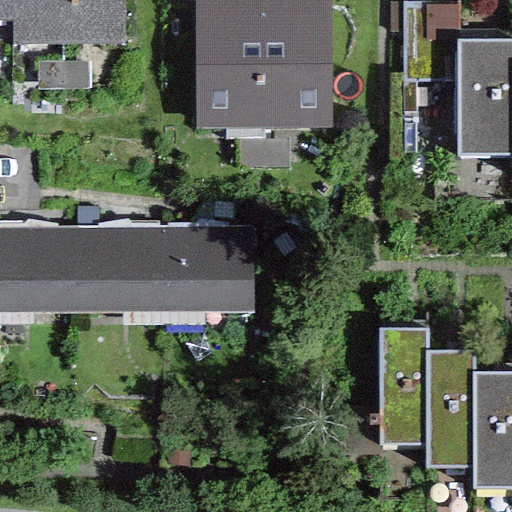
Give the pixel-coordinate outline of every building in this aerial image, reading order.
[(0,0),(0,24),(33,24),(32,0),(0,0)] [(33,49),(84,48),(83,0),(32,0),(33,24),(33,49)] [(83,0),(84,48),(135,47),(134,0),(83,0)] [(275,0),(276,19),(328,17),(327,0),(275,0)] [(470,13),(412,16),(417,90),(475,87),(474,52),(470,13)] [(328,17),(276,19),(279,122),(331,120),(328,17)] [(279,122),(276,19),(217,21),(220,123),(279,122)] [(511,51),(474,52),(475,87),(476,163),(511,161),(511,51)] [(258,237),(173,238),(174,315),(260,314),(258,237)] [(173,238),(87,240),(88,317),(174,315),(173,238)] [(87,240),(4,241),(5,318),(88,317),(87,240)] [(445,337),(392,339),(396,450),(451,448),(446,360),(445,337)] [(493,358),(446,360),(451,448),(452,470),(498,468),(494,384),(493,358)] [(511,383),(494,384),(498,468),(501,498),(511,497),(511,383)]
